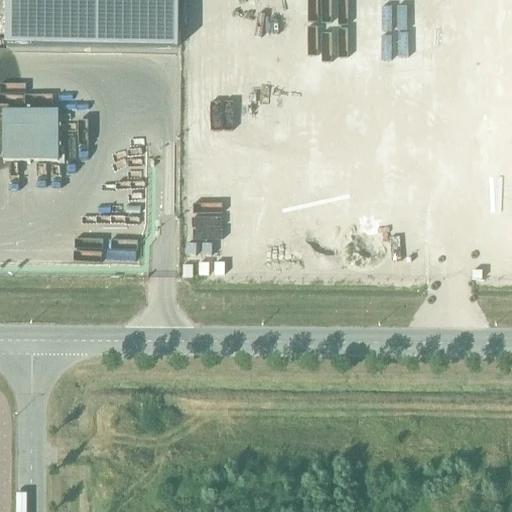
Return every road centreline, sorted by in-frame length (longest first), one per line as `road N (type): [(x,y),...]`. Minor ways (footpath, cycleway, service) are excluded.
road 1 (unclassified): [(32,342),(511,346)]
road 2 (unclassified): [(32,342),(30,511)]
